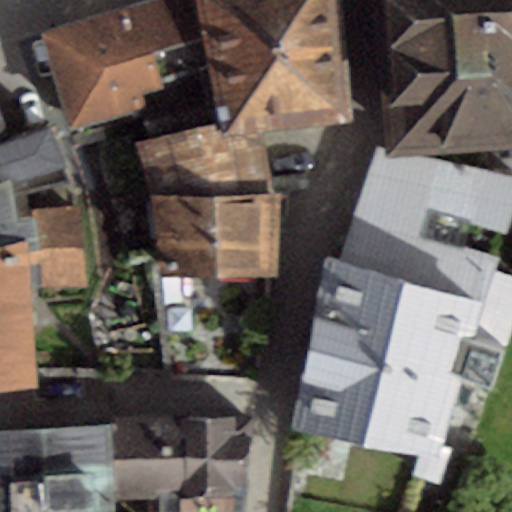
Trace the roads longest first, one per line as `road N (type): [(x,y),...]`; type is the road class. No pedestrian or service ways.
road 1 (residential): [(355,0),(359,126),(268,395)]
road 2 (residential): [(0,419),(268,395)]
